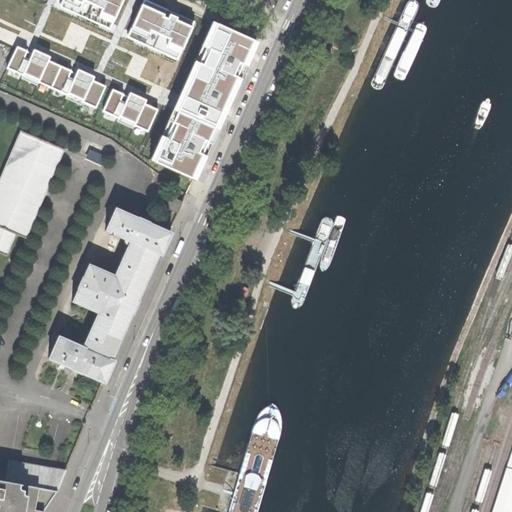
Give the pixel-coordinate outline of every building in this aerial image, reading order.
[(120,0),(59,0),(56,6),(107,30),(120,0)] [(193,20),(147,0),(140,0),(123,36),(175,60),(193,20)] [(406,4),(372,81),(371,85),(373,88),(376,90),(380,89),(384,85),(418,9),(418,5),(415,1),(411,2),(406,4)] [(254,43),(207,22),(196,48),(204,51),(197,65),(190,62),(177,90),(177,92),(224,112),(254,43)] [(415,26),(395,73),(394,76),(396,79),(399,80),(404,80),(406,76),(426,30),(426,27),(423,25),(419,25),(415,26)] [(4,67),(49,87),(59,66),(46,60),(48,56),(30,48),(26,58),(22,57),(25,50),(14,45),(4,67)] [(59,66),(49,87),(93,107),(103,85),(91,80),(93,76),(75,68),(70,79),(66,77),(69,70),(59,66)] [(110,88),(100,111),(145,131),(155,109),(142,103),(144,100),(126,91),(122,101),(118,100),(121,93),(110,88)] [(191,182),(224,112),(177,90),(162,122),(170,126),(163,140),(156,137),(145,161),(191,182)] [(363,120),(332,194),(330,198),(331,202),(334,205),(338,203),(342,200),(377,121),(376,118),(372,116),(367,115),(363,120)] [(0,228),(16,235),(26,239),(64,150),(20,131),(0,178),(0,228)] [(169,197),(165,207),(178,213),(182,203),(169,197)] [(58,338),(48,359),(71,369),(71,370),(75,372),(80,375),(81,374),(104,384),(113,363),(113,362),(134,315),(135,316),(140,303),(139,302),(160,256),(161,256),(170,234),(147,224),(147,223),(138,219),(138,220),(115,210),(105,232),(125,240),(124,242),(125,245),(128,246),(114,277),(89,266),(83,279),(82,279),(77,289),(78,290),(72,303),(98,314),(84,345),(81,344),(80,344),(78,345),(77,346),(58,338)] [(319,221),(292,295),(291,299),(291,303),(293,308),(299,306),(305,299),(333,223),(332,218),(325,218),(319,221)] [(0,253),(6,256),(16,235),(0,228),(0,253)] [(326,255),(323,257),(305,302),(305,307),(306,309),(309,308),(313,303),(331,259),(329,256),(326,255)] [(506,511),(511,498),(511,451),(491,511),(506,511)] [(7,473),(5,482),(56,492),(65,471),(9,460),(7,473)] [(0,511),(42,511),(56,492),(5,482),(0,481),(0,511)]
